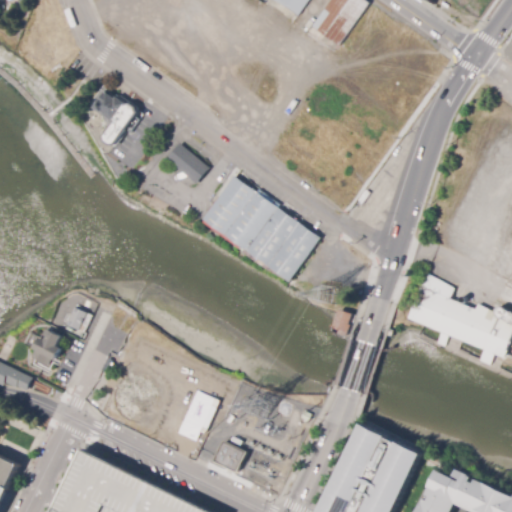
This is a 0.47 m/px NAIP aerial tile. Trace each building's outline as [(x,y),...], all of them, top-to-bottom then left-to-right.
[(280,0),(310,0),(301,14),(280,0)] [(315,25),(333,0),(371,0),(373,1),(342,45),(315,25)] [(115,147),(114,146),(111,147),(105,142),(105,139),(103,138),(114,122),(105,115),(106,114),(104,112),(103,113),(96,108),(106,94),(108,95),(108,93),(117,99),(118,97),(128,104),(132,104),(138,108),(138,111),(140,113),(115,147)] [(198,185),(167,160),(180,144),(211,169),(198,185)] [(238,176),(207,219),(293,282),(324,239),(238,176)] [(415,321),(435,280),(511,317),(511,335),(499,362),(415,321)] [(70,326),(79,308),(96,316),(87,334),(70,326)] [(348,336),(341,333),(342,330),(334,327),(341,310),(354,314),(350,325),(352,326),(348,336)] [(38,349),(45,335),(51,338),(56,330),(66,335),(61,345),(66,347),(60,359),(55,356),(50,366),(40,361),(45,352),(38,349)] [(0,362),(34,379),(27,394),(0,380),(0,362)] [(196,441),(201,431),(206,433),(220,400),(196,390),(177,433),(196,441)] [(323,511),(367,423),(392,435),(391,437),(402,443),(404,440),(428,452),(398,511),(323,511)] [(238,473),(224,466),(215,462),(226,441),(248,452),(238,473)] [(56,511),(86,451),(211,511),(56,511)] [(0,502),(18,465),(0,456),(0,502)] [(421,511),(443,469),(458,476),(462,467),(511,492),(511,511),(421,511)]
